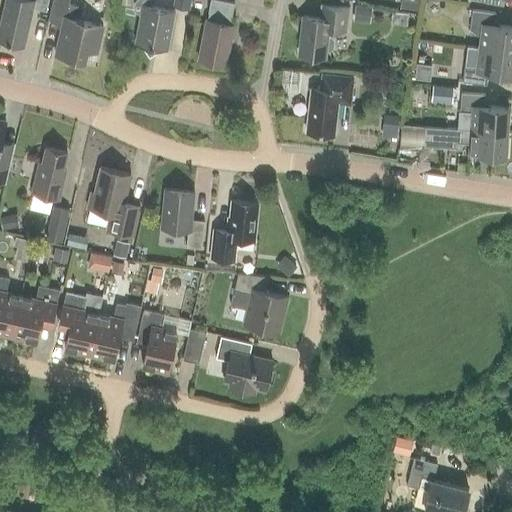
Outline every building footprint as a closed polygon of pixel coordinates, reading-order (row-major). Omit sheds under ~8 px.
[(46,11),(48,0),(6,0),(0,26),(0,39),(8,42),(7,43),(24,47),(33,8),(46,11)] [(97,52),(103,26),(76,19),(79,7),(69,4),(69,0),(53,0),(49,19),(63,22),(56,54),(85,61),(88,50),(97,52)] [(168,48),(175,10),(152,6),(147,0),(136,0),(135,4),(136,10),(141,14),(136,42),(142,43),(146,49),(151,46),(151,47),(156,44),(155,43),(157,41),(161,42),(161,47),(168,48)] [(230,24),(232,16),(235,3),(222,0),(211,0),(209,12),(208,19),(206,19),(198,59),(227,64),(235,25),(230,24)] [(347,32),(350,8),(321,4),(319,17),(304,15),(299,54),(326,57),(326,51),(328,51),(329,51),(333,48),(334,40),(331,36),(329,35),(328,35),(329,29),(347,32)] [(370,23),(372,7),(356,4),(354,21),(370,23)] [(478,47),(511,51),(511,26),(494,25),(496,13),(472,9),(469,29),(478,35),(480,35),(478,47)] [(408,12),(392,11),(391,23),(407,24),(408,12)] [(433,61),(435,46),(421,44),(419,59),(433,61)] [(511,75),(511,51),(478,47),(477,58),(475,58),(465,61),(463,81),(486,84),(488,72),(511,75)] [(430,66),(414,64),(412,80),(428,82),(430,66)] [(351,103),(354,77),(323,73),(321,89),(311,88),(306,131),(335,135),(339,102),(351,103)] [(452,102),(454,87),(434,85),(432,100),(452,102)] [(470,131),(508,131),(509,107),(484,106),(485,94),(461,92),(460,112),(469,117),(471,117),(470,129),(470,131)] [(397,137),(399,116),(384,114),(382,136),(397,137)] [(0,120),(0,180),(6,182),(15,143),(2,140),(6,122),(0,120)] [(412,149),(414,125),(402,124),(400,148),(412,149)] [(470,131),(470,129),(459,128),(459,129),(425,127),(423,145),(457,147),(458,142),(469,142),(469,153),(506,155),(508,131),(470,131)] [(64,168),(68,152),(46,147),(42,163),(39,163),(32,192),(59,199),(67,169),(64,168)] [(125,202),(131,174),(100,167),(94,192),(91,192),(88,208),(111,213),(107,229),(134,235),(140,205),(125,202)] [(202,248),(205,220),(192,219),(195,191),(165,188),(161,227),(188,230),(187,247),(202,248)] [(255,240),(259,202),(232,199),(228,230),(214,229),(211,257),(235,260),(237,238),(255,240)] [(62,242),(70,209),(53,205),(46,238),(62,242)] [(125,257),(129,242),(117,239),(113,254),(125,257)] [(122,275),(124,263),(114,261),(111,273),(122,275)] [(279,331),(288,296),(264,290),(267,277),(268,276),(238,273),(238,274),(231,304),(248,309),(244,322),(279,331)] [(17,310),(21,295),(6,292),(9,278),(0,276),(0,332),(12,335),(17,310)] [(12,335),(36,341),(41,322),(52,324),(60,290),(39,285),(36,299),(21,295),(17,310),(12,335)] [(66,291),(58,326),(70,328),(65,348),(89,353),(99,314),(103,296),(86,292),(85,296),(66,291)] [(99,314),(89,353),(114,359),(120,332),(134,335),(141,306),(126,302),(126,305),(117,303),(114,317),(99,314)] [(168,371),(177,331),(162,328),(165,314),(144,309),(138,336),(149,338),(143,365),(168,371)] [(199,363),(206,332),(190,328),(183,359),(199,363)] [(266,389),(273,360),(249,355),(252,343),(221,336),(216,357),(229,360),(224,380),(231,381),(230,386),(254,392),(255,386),(266,389)] [(412,442),(396,438),(393,452),(408,456),(412,442)] [(462,511),(468,488),(433,479),(437,463),(414,457),(407,484),(429,490),(425,508),(439,511),(462,511)]
